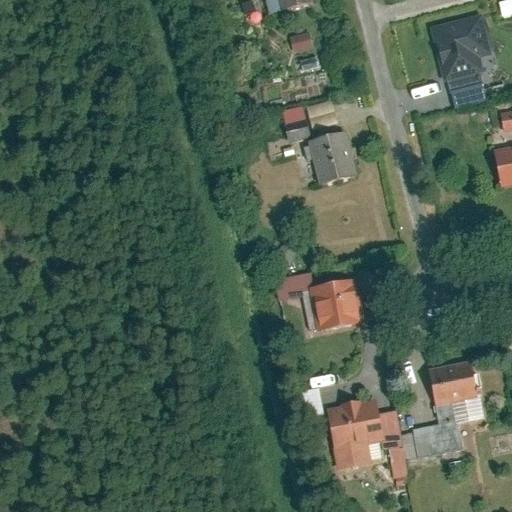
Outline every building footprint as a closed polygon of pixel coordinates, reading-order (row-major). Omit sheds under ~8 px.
[(279,0),(282,10),(312,1),(311,0),(279,0)] [(484,71),(480,58),(490,55),(480,15),(430,28),(444,81),(484,71)] [(293,52),(314,47),(310,32),(289,37),(293,52)] [(483,84),(451,91),(455,108),(487,101),(483,84)] [(511,110),(500,113),(504,132),(511,130),(511,110)] [(306,140),(318,184),(357,173),(346,130),(306,140)] [(511,145),(495,148),(501,186),(511,183),(511,145)] [(310,285),(317,330),(361,323),(354,278),(310,285)] [(428,369),(435,405),(478,397),(471,361),(428,369)] [(370,463),(367,442),(384,439),(377,398),(325,406),(335,468),(370,463)]
